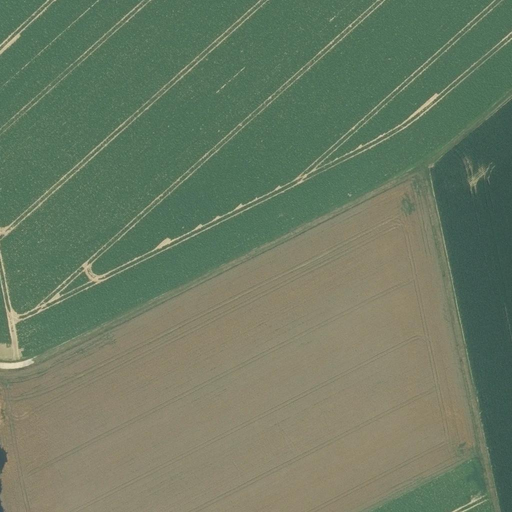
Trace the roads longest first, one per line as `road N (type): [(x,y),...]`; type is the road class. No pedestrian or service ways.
road 1 (track): [(511,92),(423,167),(31,362),(0,364)]
road 2 (track): [(423,167),(493,511)]
